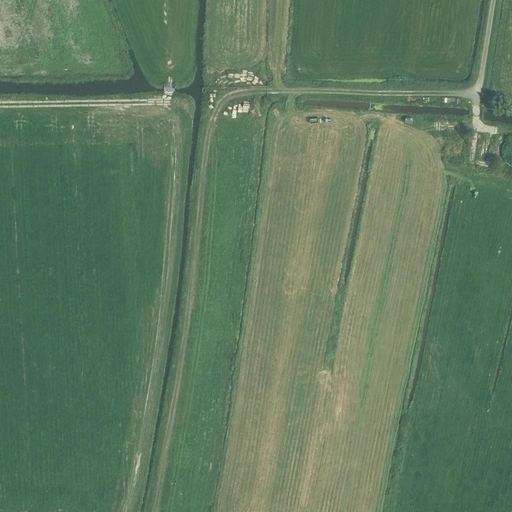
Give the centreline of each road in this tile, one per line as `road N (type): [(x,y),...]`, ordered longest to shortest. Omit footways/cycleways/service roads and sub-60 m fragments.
road 1 (track): [(278,91),(478,96)]
road 2 (unclassified): [(475,123),(494,0)]
